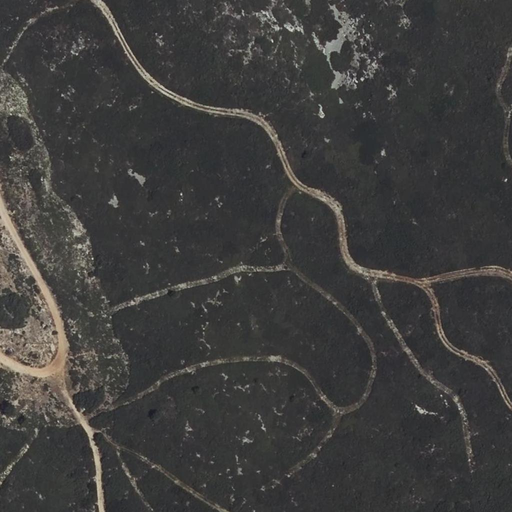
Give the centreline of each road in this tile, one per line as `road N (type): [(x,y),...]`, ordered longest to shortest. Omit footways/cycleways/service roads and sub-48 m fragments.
road 1 (track): [(92,0),(109,12),(151,83),(220,111),(257,116),(292,185),(341,210),(356,270),(418,284),(511,272)]
road 2 (track): [(0,360),(52,371),(56,347),(56,324),(0,201)]
road 3 (track): [(511,404),(482,363),(449,348),(435,303)]
